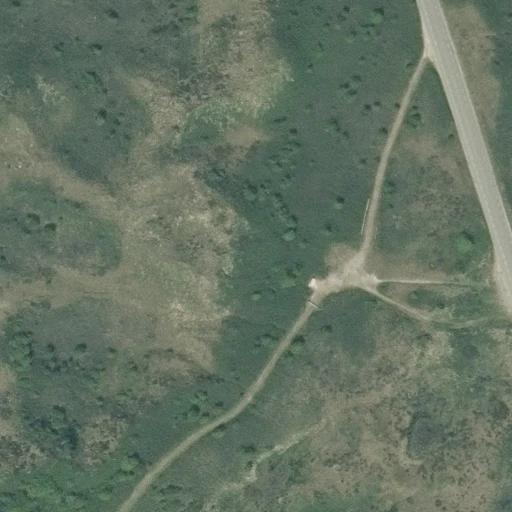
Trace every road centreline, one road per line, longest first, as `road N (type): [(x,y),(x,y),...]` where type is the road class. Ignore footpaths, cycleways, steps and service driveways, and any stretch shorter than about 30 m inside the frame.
road 1 (unclassified): [(511,265),(429,0)]
road 2 (track): [(511,316),(446,325),(339,281)]
